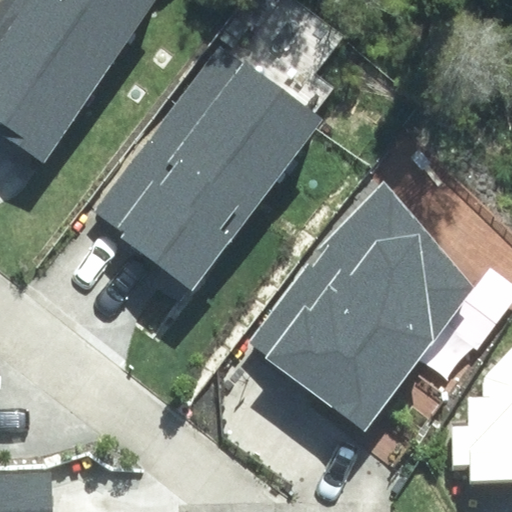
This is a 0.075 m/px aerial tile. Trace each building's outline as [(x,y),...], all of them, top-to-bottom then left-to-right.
[(74,0),(28,0),(24,7),(12,0),(0,0),(0,76),(17,87),(74,0)] [(316,78),(239,8),(114,145),(192,215),(316,78)] [(487,219),(392,135),(281,259),(376,343),(487,219)] [(511,306),(503,314),(455,398),(505,474),(511,473),(511,306)] [(0,511),(58,511),(59,439),(0,438),(0,511)]
